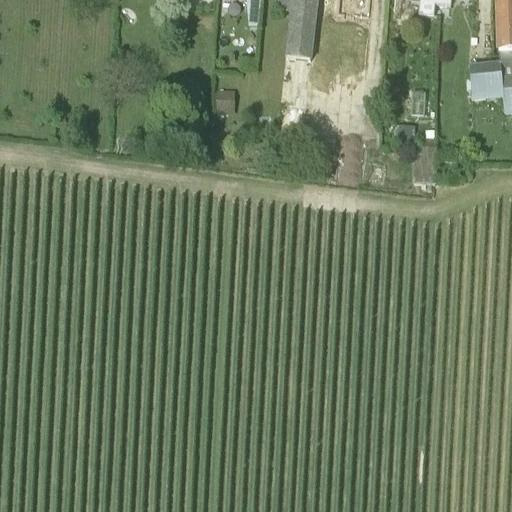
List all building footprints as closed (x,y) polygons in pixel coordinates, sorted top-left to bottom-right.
[(246,0),(246,2),(248,30),(258,30),(260,0),(246,0)] [(293,0),(278,0),(277,12),(292,14),(293,0)] [(280,108),(305,111),(309,64),(311,64),(318,0),(293,0),(292,14),(280,108)] [(322,0),(321,14),(337,15),(335,35),(332,35),(329,67),(359,70),(366,70),(369,39),(368,39),(370,0),(322,0)] [(425,0),(425,6),(450,9),(451,0),(425,0)] [(511,0),(497,0),(499,66),(504,95),(511,94),(511,0)] [(473,105),(503,102),(499,66),(469,69),(473,105)] [(217,119),(235,118),(234,93),(216,93),(217,119)] [(393,146),(415,147),(415,129),(393,128),(393,146)] [(412,187),(434,187),(436,187),(436,150),(413,151),(412,187)]
